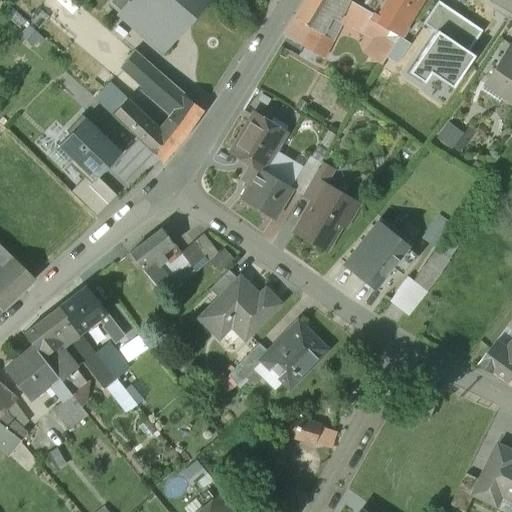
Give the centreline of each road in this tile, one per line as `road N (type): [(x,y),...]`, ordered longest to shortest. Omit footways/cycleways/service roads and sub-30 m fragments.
road 1 (residential): [(173,186),(401,350)]
road 2 (residential): [(173,186),(0,334)]
road 3 (residential): [(294,0),(173,186)]
road 4 (residential): [(401,350),(313,511)]
road 5 (residential): [(401,350),(511,403)]
